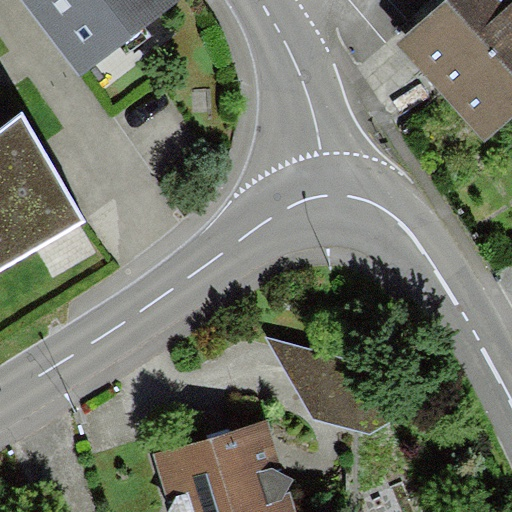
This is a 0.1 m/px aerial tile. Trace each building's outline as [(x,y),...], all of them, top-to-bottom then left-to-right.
[(177,0),(25,0),(81,72),(177,0)] [(511,0),(464,0),(411,48),(485,129),(511,104),(511,0)] [(0,272),(84,221),(24,116),(0,134),(0,272)] [(90,231),(48,255),(60,274),(101,249),(90,231)] [(279,511),(254,428),(157,458),(173,511),(279,511)]
